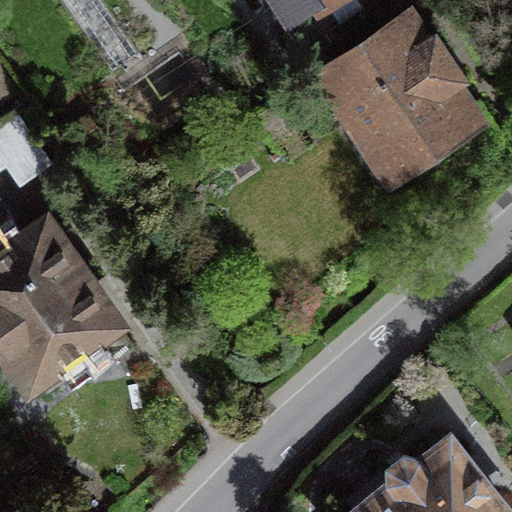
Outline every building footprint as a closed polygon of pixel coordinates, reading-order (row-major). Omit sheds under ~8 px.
[(276,0),(294,27),(336,0),(276,0)] [(412,0),(403,0),(312,63),(395,181),(492,114),(412,0)] [(0,126),(0,168),(11,162),(20,178),(51,160),(25,113),(0,126)] [(49,205),(0,238),(0,355),(24,391),(127,321),(49,205)] [(332,511),(511,511),(511,507),(451,424),(416,452),(403,448),(382,461),(381,477),(332,511)]
